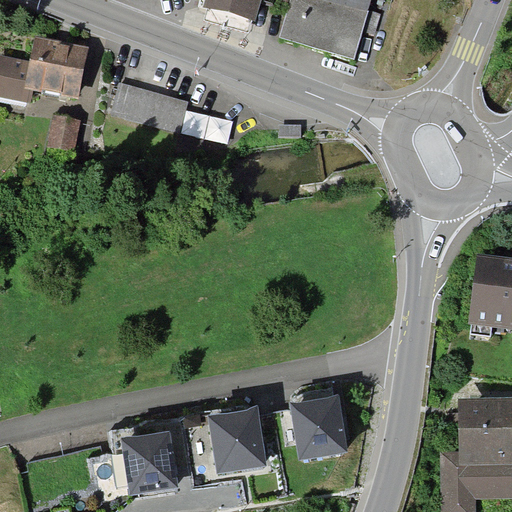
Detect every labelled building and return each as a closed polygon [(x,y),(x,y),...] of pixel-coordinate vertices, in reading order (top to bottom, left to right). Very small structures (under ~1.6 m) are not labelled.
[(200,0),(201,0),(199,8),(254,24),(261,0),(200,0)] [(370,0),(291,0),(290,5),(280,40),(354,60),(370,0)] [(36,39),(31,64),(0,57),(0,99),(24,105),(27,90),(78,101),(89,50),(36,39)] [(120,83),(111,117),(179,135),(188,102),(156,93),(120,83)] [(52,118),(47,150),(75,155),(80,122),(52,118)] [(511,263),(480,259),(472,323),(511,328),(511,263)] [(358,402),(305,406),(310,465),(363,460),(358,402)] [(464,453),(440,454),(440,511),(474,511),(474,498),(511,496),(511,405),(463,406),(464,453)] [(264,414),(216,422),(224,477),(272,469),(264,414)] [(175,487),(168,435),(119,441),(126,493),(175,487)]
